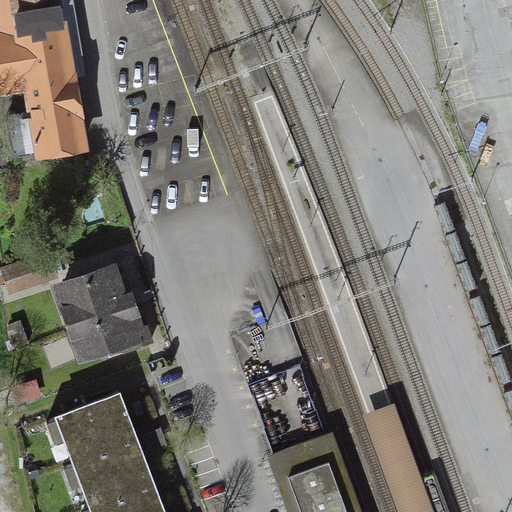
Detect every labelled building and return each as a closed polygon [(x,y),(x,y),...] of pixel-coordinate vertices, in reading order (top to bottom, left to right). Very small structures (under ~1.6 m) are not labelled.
[(0,0),(0,96),(26,92),(36,157),(89,148),(68,21),(62,22),(58,0),(0,0)] [(9,275),(14,288),(52,275),(44,254),(0,269),(0,274),(1,278),(9,275)] [(110,269),(62,285),(84,350),(105,343),(109,355),(151,341),(144,322),(135,325),(130,311),(132,310),(127,295),(119,298),(110,269)] [(85,493),(150,469),(120,387),(55,411),(85,493)] [(431,511),(392,402),(364,413),(400,511),(431,511)] [(302,511),(345,511),(326,458),(288,472),(302,511)] [(166,511),(150,469),(85,493),(92,511),(166,511)]
